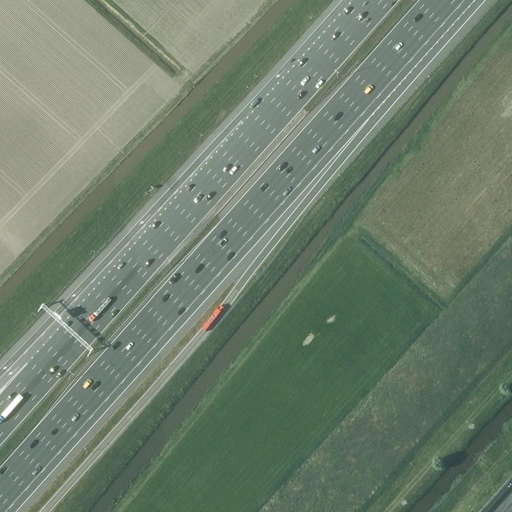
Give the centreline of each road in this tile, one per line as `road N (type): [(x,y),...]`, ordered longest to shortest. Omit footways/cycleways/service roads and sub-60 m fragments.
road 1 (motorway): [(0,491),(440,0)]
road 2 (motorway): [(376,0),(42,372)]
